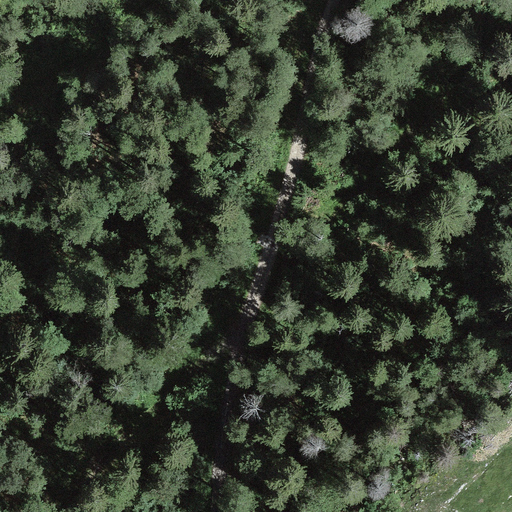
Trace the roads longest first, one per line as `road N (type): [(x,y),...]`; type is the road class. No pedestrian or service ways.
road 1 (track): [(338,0),(258,298),(221,511)]
road 2 (track): [(48,511),(258,298)]
road 3 (track): [(0,118),(158,0)]
